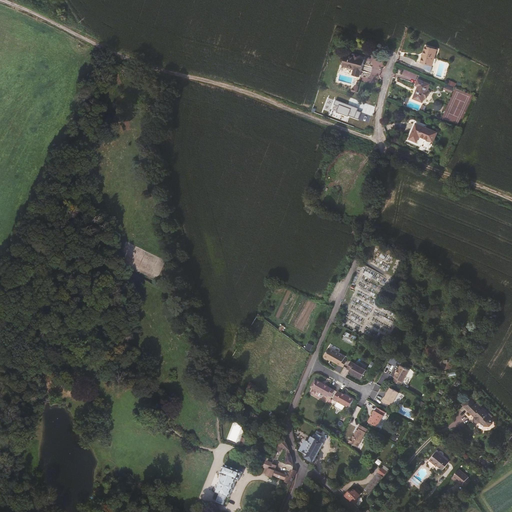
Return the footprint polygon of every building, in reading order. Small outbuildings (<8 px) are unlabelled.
[(425,72),(430,73),(437,51),(426,47),(423,57),(421,57),(419,63),(424,65),(423,69),(425,72)] [(360,71),(361,71),(364,59),(346,54),(344,60),(342,61),(341,64),(342,66),(342,67),(353,70),(352,75),(359,77),(360,71)] [(417,74),(405,69),(403,74),(415,79),(417,74)] [(429,93),(426,92),(429,85),(417,80),(415,86),(417,87),(412,99),(422,103),(424,98),(427,99),(429,93)] [(442,107),(442,104),(439,101),(436,102),(434,104),(434,108),(436,110),(439,110),(440,109),(442,107)] [(418,137),(433,144),(438,134),(416,124),(409,140),(415,143),(418,137)] [(341,340),(352,345),(356,337),(345,332),(341,340)] [(313,346),(308,343),(305,348),(310,351),(313,346)] [(345,358),(346,356),(330,347),(325,356),(326,357),(328,358),(329,358),(344,366),(348,360),(345,358)] [(362,378),(367,370),(352,361),(348,368),(351,370),(351,372),(362,378)] [(394,381),(402,385),(410,368),(402,364),(399,368),(395,374),(396,374),(395,377),(395,378),(394,381)] [(329,395),(332,397),(336,390),(322,383),(317,391),(328,397),(329,395)] [(392,401),(394,402),(400,392),(391,387),(385,397),(383,400),(390,404),(392,401)] [(343,392),(343,393),(339,391),(335,399),(351,407),(355,399),(351,396),(350,397),(348,396),(348,395),(343,392)] [(483,408),(482,409),(475,404),(468,411),(472,414),(475,414),(476,415),(476,416),(475,417),(475,423),(481,422),(485,426),(490,426),(492,423),(491,418),(487,414),(488,412),(483,408)] [(378,427),(386,412),(378,407),(376,410),(375,410),(373,415),(372,417),(369,422),(378,427)] [(358,447),(368,429),(361,424),(353,438),(352,438),(350,442),(358,447)] [(322,442),(319,441),(322,436),(318,434),(317,435),(315,438),(312,437),(310,441),(309,442),(306,440),(300,451),(306,454),(305,455),(306,457),(307,457),(307,458),(307,459),(314,462),(324,443),(322,442)] [(287,445),(285,441),(283,438),(278,450),(280,451),(282,447),(288,450),(286,454),(287,454),(285,464),(293,465),(291,456),(287,445)] [(443,470),(450,462),(437,452),(429,461),(437,467),(437,466),(443,470)] [(272,464),(272,463),(267,461),(264,467),(269,469),(267,475),(272,477),(273,475),(286,481),(285,482),(291,484),(296,471),(294,471),(292,470),(291,473),(289,473),(288,475),(275,469),(277,466),(272,464)] [(236,480),(239,481),(242,472),(225,465),(221,474),(223,475),(217,492),(220,493),(216,502),(223,505),(226,496),(229,497),(236,480)] [(387,473),(382,468),(378,473),(384,477),(387,473)] [(459,484),(461,486),(462,485),(467,479),(468,477),(459,470),(451,479),(458,485),(459,484)] [(370,494),(384,477),(378,473),(365,490),(370,494)] [(462,485),(465,487),(470,481),(467,479),(462,485)] [(357,493),(355,490),(354,491),(353,489),(351,492),(349,490),(344,495),(352,503),(360,496),(359,495),(360,494),(358,492),(357,493)]
